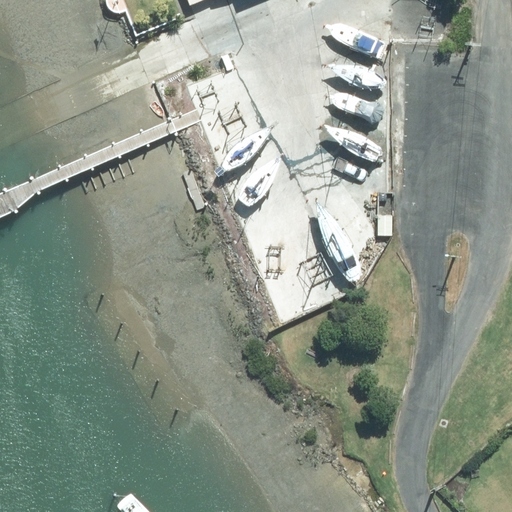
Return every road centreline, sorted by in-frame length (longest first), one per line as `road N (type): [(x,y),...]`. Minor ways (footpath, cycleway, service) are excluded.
road 1 (unclassified): [(472,170),(485,227),(469,306),(438,343)]
road 2 (unclassified): [(438,343),(429,290),(438,227),(472,170)]
road 3 (unclassified): [(438,343),(407,465),(422,511)]
road 4 (unclassified): [(493,0),(472,170)]
